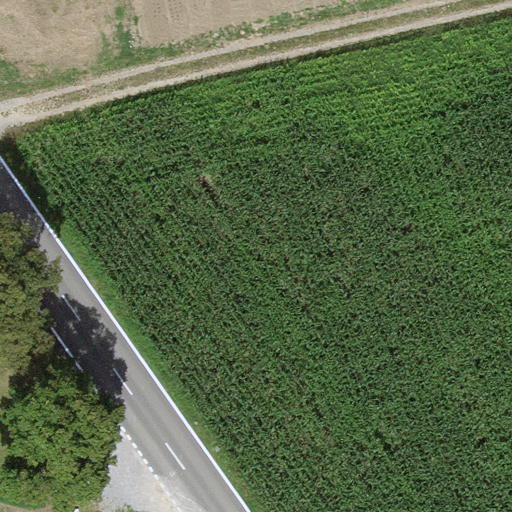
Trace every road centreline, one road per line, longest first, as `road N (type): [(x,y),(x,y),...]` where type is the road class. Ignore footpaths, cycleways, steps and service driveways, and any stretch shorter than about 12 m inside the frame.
road 1 (track): [(0,119),(209,62),(495,0)]
road 2 (secondary): [(0,202),(217,511)]
